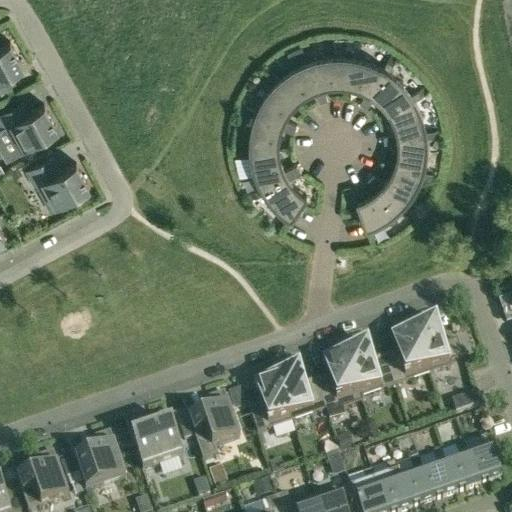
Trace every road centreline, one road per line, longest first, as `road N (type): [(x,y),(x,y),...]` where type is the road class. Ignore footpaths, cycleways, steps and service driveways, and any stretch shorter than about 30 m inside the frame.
road 1 (residential): [(0,280),(115,217),(123,205),(17,0)]
road 2 (residential): [(0,435),(316,326)]
road 3 (residential): [(339,139),(316,326)]
road 4 (residential): [(316,326),(439,282),(471,285)]
road 5 (residential): [(511,399),(471,285)]
